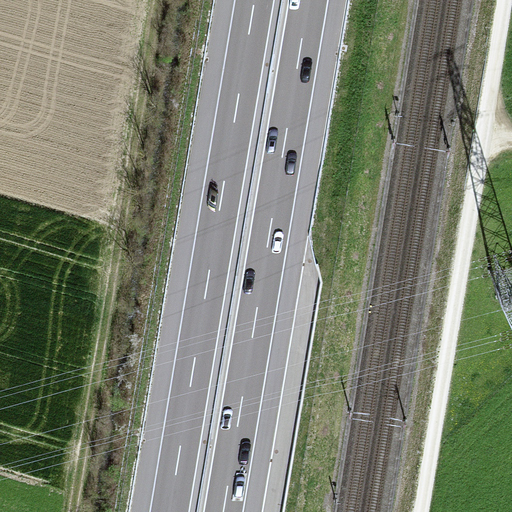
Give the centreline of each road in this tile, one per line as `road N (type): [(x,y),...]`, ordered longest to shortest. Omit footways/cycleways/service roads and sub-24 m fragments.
road 1 (motorway): [(223,511),(308,0)]
road 2 (motorway): [(254,0),(169,511)]
road 3 (track): [(160,0),(76,511)]
road 4 (track): [(421,511),(504,0)]
